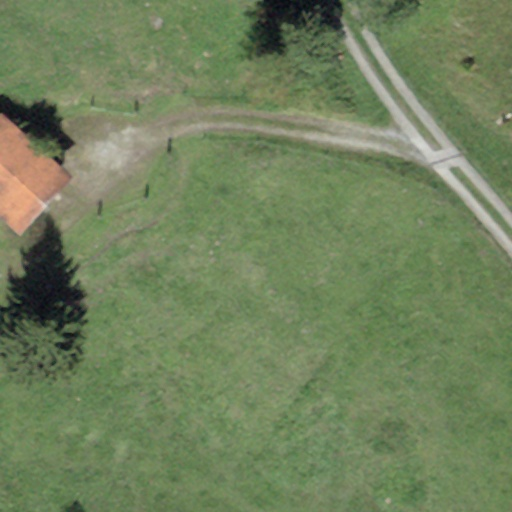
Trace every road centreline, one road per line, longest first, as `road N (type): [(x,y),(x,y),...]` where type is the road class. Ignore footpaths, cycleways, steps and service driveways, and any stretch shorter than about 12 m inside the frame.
road 1 (track): [(449,163),(290,125),(209,121),(96,161)]
road 2 (track): [(336,0),(390,93),(511,237)]
